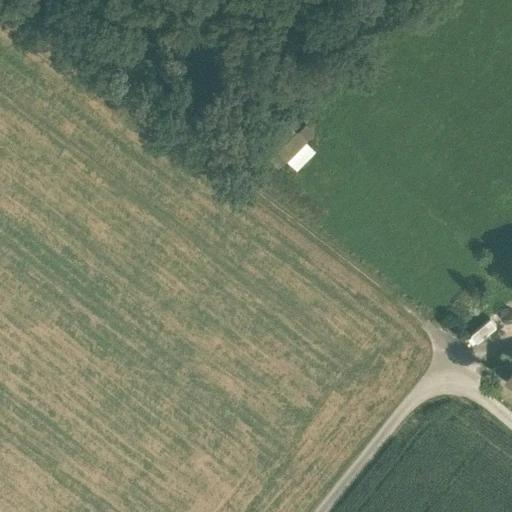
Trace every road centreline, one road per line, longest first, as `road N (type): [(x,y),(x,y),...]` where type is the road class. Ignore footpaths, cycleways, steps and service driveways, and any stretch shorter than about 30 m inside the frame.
road 1 (track): [(5,0),(445,345),(445,363),(511,416)]
road 2 (track): [(324,511),(445,363),(511,311)]
